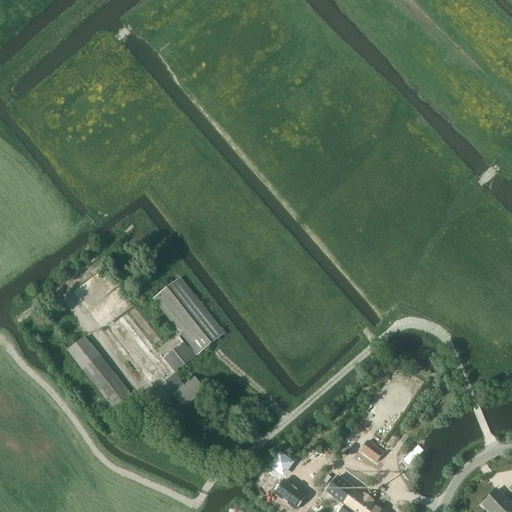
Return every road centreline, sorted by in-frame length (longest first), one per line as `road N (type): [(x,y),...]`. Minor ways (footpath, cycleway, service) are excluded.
road 1 (track): [(0,339),(112,468),(196,507),(209,480)]
road 2 (track): [(291,417),(244,456),(217,460),(189,450),(155,408)]
